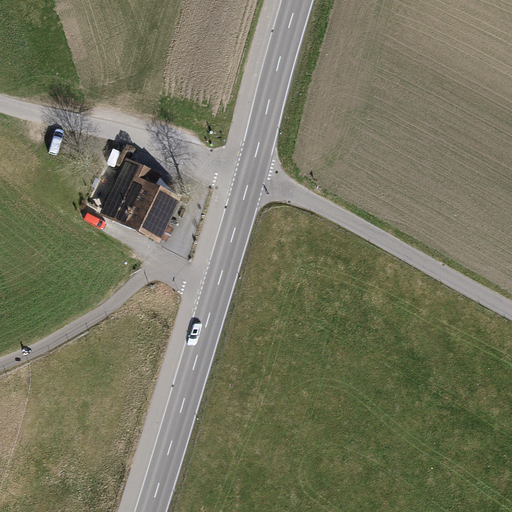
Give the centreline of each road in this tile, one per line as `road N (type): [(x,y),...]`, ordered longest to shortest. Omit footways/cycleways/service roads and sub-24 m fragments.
road 1 (unclassified): [(511,311),(250,174)]
road 2 (residential): [(250,174),(0,101)]
road 3 (residential): [(218,287),(164,270),(148,274),(43,346),(0,364)]
road 4 (secondary): [(148,511),(218,287)]
road 5 (secondary): [(250,174),(297,0)]
